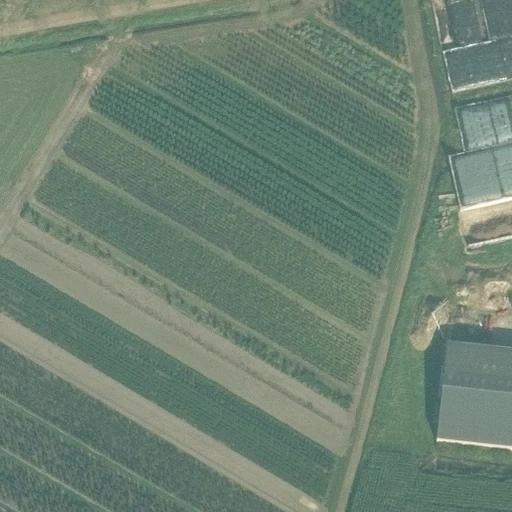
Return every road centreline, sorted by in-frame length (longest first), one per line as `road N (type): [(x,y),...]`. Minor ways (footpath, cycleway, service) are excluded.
road 1 (track): [(119,9),(113,38),(0,234)]
road 2 (unclassified): [(0,28),(176,0)]
